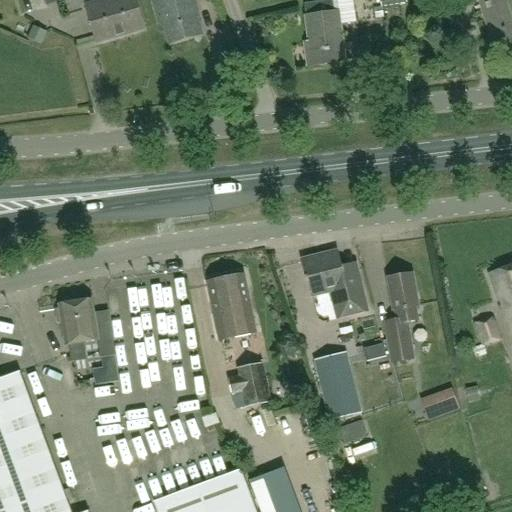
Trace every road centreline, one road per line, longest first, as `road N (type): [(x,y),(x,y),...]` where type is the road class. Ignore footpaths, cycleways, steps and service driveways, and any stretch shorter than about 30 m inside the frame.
road 1 (unclassified): [(0,287),(132,250),(511,201)]
road 2 (primary): [(147,189),(511,147)]
road 3 (unclassified): [(0,149),(274,125)]
road 4 (unclassified): [(274,125),(511,95)]
road 5 (primary): [(0,216),(147,189)]
road 6 (primary): [(147,189),(0,196)]
road 7 (unclassified): [(229,0),(274,125)]
